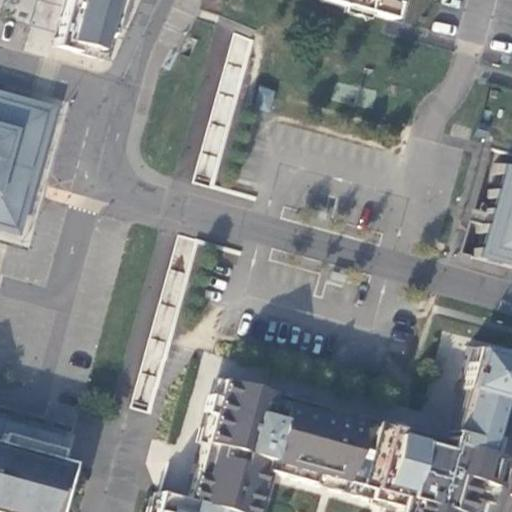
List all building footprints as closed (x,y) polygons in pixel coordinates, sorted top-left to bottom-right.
[(101,61),(117,0),(63,0),(51,47),(101,61)] [(319,0),(320,1),(389,20),(394,0),(319,0)] [(44,113),(0,100),(0,225),(12,228),(44,113)] [(511,168),(497,165),(471,258),(511,269),(511,168)] [(504,358),(473,349),(473,347),(465,345),(463,354),(464,355),(457,383),(455,382),(452,391),(461,394),(454,420),(486,429),(493,402),(501,404),(503,395),(502,395),(509,367),(511,367),(511,364),(511,358),(505,356),(504,358)] [(418,435),(259,392),(257,399),(251,398),(246,396),(248,389),(215,380),(189,474),(197,476),(193,491),(190,502),(182,500),(168,496),(166,501),(159,499),(160,494),(153,492),(147,511),(259,511),(267,485),(256,482),(259,471),(382,505),(380,511),(467,511),(471,499),(490,504),(502,459),(480,452),(447,444),(431,439),(428,448),(422,447),(416,445),(418,435)] [(257,399),(259,392),(248,389),(246,396),(251,398),(257,399)] [(0,445),(54,460),(61,436),(0,419),(0,445)] [(486,429),(454,420),(451,431),(447,444),(480,452),(483,440),(486,429)] [(431,439),(418,435),(416,445),(422,447),(428,448),(431,439)] [(0,511),(54,511),(68,464),(54,460),(0,445),(0,511)] [(197,476),(189,474),(182,500),(190,502),(193,491),(197,476)]
